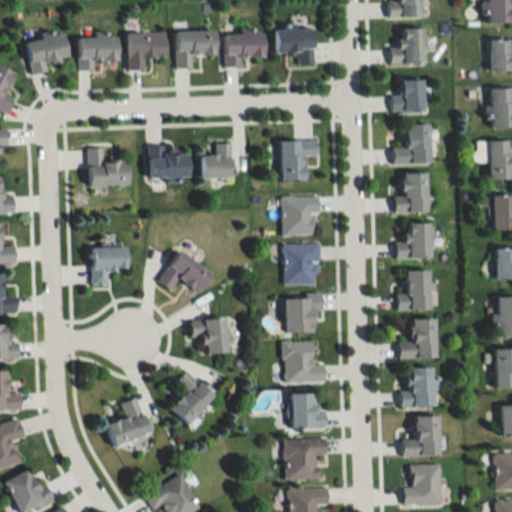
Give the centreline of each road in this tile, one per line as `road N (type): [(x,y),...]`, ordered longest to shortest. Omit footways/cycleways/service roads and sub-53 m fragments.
road 1 (residential): [(359,511),(349,0)]
road 2 (residential): [(105,511),(73,457),(52,390),(44,117)]
road 3 (residential): [(44,117),(349,100)]
